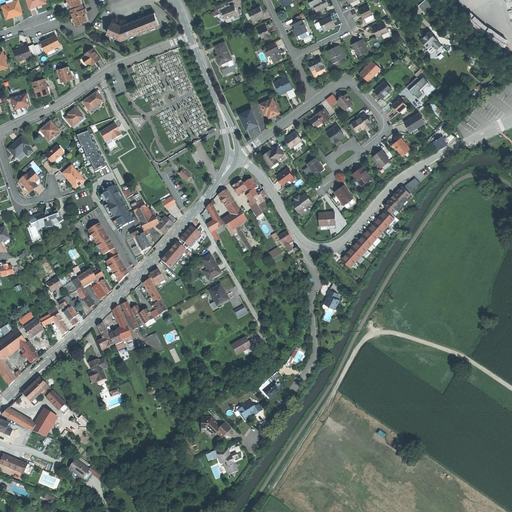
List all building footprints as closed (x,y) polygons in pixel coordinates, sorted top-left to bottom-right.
[(23,13),(18,0),(15,1),(8,4),(3,5),(7,16),(15,13),(16,15),(17,15),(23,13)] [(68,0),(69,2),(70,1),(73,9),(71,9),(74,18),(76,17),(78,25),(90,21),(82,0),(68,0)] [(325,0),(323,1),(322,0),(316,0),(310,3),(312,7),(314,6),(317,12),(330,6),(328,3),(326,0),(325,0)] [(435,8),(426,0),(425,0),(418,6),(423,12),(425,10),(428,14),(435,8)] [(215,11),(218,9),(230,5),(228,1),(214,7),(215,11)] [(230,6),(230,5),(218,9),(220,13),(223,13),(225,19),(234,16),(235,19),(239,17),(237,12),(235,7),(232,9),(230,6)] [(374,15),(370,6),(360,10),(362,15),(364,19),(374,15)] [(265,17),(263,14),(264,13),(262,9),(261,7),(249,12),(252,19),(253,19),(255,22),(265,17)] [(144,15),(143,18),(139,20),(139,19),(134,21),(139,33),(160,25),(155,13),(151,14),(151,15),(149,16),(147,16),(144,15)] [(335,23),(333,19),(332,16),(320,22),(323,27),(323,29),(324,28),(326,32),(335,27),(334,24),(335,23)] [(299,36),(308,32),(303,20),(294,24),(296,28),(297,31),(296,31),(295,32),(296,34),(297,37),(299,36)] [(123,23),(122,26),(118,24),(118,23),(113,21),(108,33),(112,35),(111,36),(122,41),(127,39),(127,38),(139,33),(134,21),(130,22),(130,23),(128,24),(126,24),(123,23)] [(389,32),(385,24),(374,29),(376,34),(379,40),(383,37),(382,36),(389,32)] [(263,38),(265,37),(271,34),(269,31),(267,26),(259,30),(263,38)] [(430,33),(427,35),(423,39),(421,41),(428,49),(432,45),(435,49),(438,50),(441,46),(436,41),(437,40),(430,33)] [(61,45),(56,35),(49,39),(42,42),(47,52),(57,46),(61,45)] [(227,61),(232,59),(225,42),(215,46),(219,55),(220,58),(218,59),(220,64),(227,61)] [(364,53),(368,51),(363,42),(360,43),(359,42),(356,43),(353,45),(359,57),(365,54),(364,53)] [(34,44),(29,46),(33,55),(37,54),(34,44)] [(33,55),(29,46),(29,45),(22,48),(15,50),(20,63),(29,60),(28,57),(33,55)] [(432,45),(428,49),(428,51),(430,54),(433,54),(438,50),(435,49),(432,45)] [(59,51),(57,46),(47,52),(49,56),(59,51)] [(274,63),(283,59),(280,53),(278,47),(267,52),(269,57),(271,56),(274,63)] [(337,48),(337,47),(333,49),(329,51),(335,63),(346,58),(341,47),(337,48)] [(96,60),(97,62),(101,59),(94,49),(86,54),(86,55),(83,57),(89,65),(92,63),(96,60)] [(0,70),(9,67),(3,51),(0,51),(0,70)] [(309,64),(312,71),(316,69),(318,72),(325,68),(324,65),(321,58),(315,62),(309,64)] [(232,59),(227,61),(229,65),(222,68),(225,75),(237,70),(232,59)] [(373,65),(371,63),(361,73),(365,77),(369,81),(379,71),(373,65)] [(381,69),(375,63),(373,65),(379,71),(381,69)] [(71,72),(69,66),(58,69),(62,82),(68,80),(74,79),(72,72),(71,72)] [(316,69),(312,71),(316,78),(327,72),(325,68),(318,72),(316,69)] [(293,98),(296,96),(288,77),(275,82),(280,94),(287,91),(291,99),(293,98)] [(406,87),(410,90),(420,80),(417,77),(406,87)] [(419,91),(428,82),(424,77),(420,80),(410,90),(414,95),(415,95),(416,96),(418,98),(423,94),(419,91)] [(49,93),(45,79),(33,82),(37,96),(43,95),(49,93)] [(385,82),(375,91),(378,94),(382,99),(392,89),(385,82)] [(419,91),(423,94),(424,93),(422,90),(429,84),(428,82),(419,91)] [(92,95),(90,97),(84,102),(89,110),(103,101),(97,92),(92,95)] [(27,93),(11,97),(15,109),(22,107),(21,106),(23,105),(25,105),(25,106),(30,104),(27,93)] [(340,97),(341,98),(338,100),(345,110),(354,104),(346,94),(343,96),(342,95),(341,96),(340,97)] [(331,106),(337,101),(333,95),(326,100),(331,106)] [(448,101),(444,96),(440,100),(445,104),(448,101)] [(276,105),(275,101),(273,98),(263,103),(264,105),(261,106),(267,119),(274,116),(280,113),(276,105)] [(400,99),(393,105),(398,110),(400,113),(407,106),(400,99)] [(447,116),(432,103),(428,107),(443,121),(447,116)] [(73,127),(79,122),(84,117),(75,107),(71,110),(69,113),(70,114),(68,115),(65,118),(73,127)] [(315,124),(314,124),(315,126),(317,127),(323,123),(324,123),(331,118),(325,109),(321,112),(321,111),(319,113),(317,114),(318,115),(311,119),(315,124)] [(252,110),(241,115),(244,122),(247,129),(252,127),(252,126),(257,124),(258,125),(258,124),(252,110)] [(408,128),(411,132),(414,131),(418,128),(425,123),(420,114),(413,118),(411,120),(405,123),(408,128)] [(353,123),(356,128),(358,131),(363,128),(365,126),(366,128),(368,130),(373,127),(370,123),(371,123),(365,115),(353,123)] [(50,140),(60,131),(51,121),(46,125),(43,128),(39,131),(45,137),(46,136),(50,140)] [(114,139),(122,134),(121,132),(116,123),(106,128),(101,132),(106,141),(112,137),(114,139)] [(337,125),(328,133),(336,143),(338,141),(340,140),(340,139),(345,135),(337,125)] [(89,130),(77,135),(82,147),(83,146),(88,159),(89,159),(96,171),(107,166),(100,153),(99,153),(94,141),(93,142),(89,130)] [(285,139),(291,148),(292,148),(301,141),(302,140),(296,131),(290,136),(285,139)] [(28,156),(33,151),(28,146),(30,145),(22,137),(15,143),(9,149),(16,157),(23,150),(28,156)] [(433,142),(438,150),(447,144),(442,137),(433,142)] [(398,142),(394,145),(402,155),(410,149),(402,138),(398,142)] [(304,145),(301,141),(292,148),(295,152),(304,145)] [(57,158),(63,153),(57,147),(47,155),(53,162),(57,158)] [(267,153),(263,156),(271,167),(279,161),(277,159),(284,154),(279,147),(272,152),(271,150),(267,153)] [(378,154),(374,157),(382,167),(385,164),(390,161),(385,155),(384,154),(384,153),(382,150),(378,154)] [(316,158),(307,164),(309,167),(314,173),(315,175),(324,169),(320,163),(316,158)] [(63,174),(69,181),(70,181),(72,183),(72,184),(76,188),(84,180),(71,166),(63,174)] [(309,177),(314,173),(309,167),(305,170),(309,177)] [(288,168),(279,175),(282,178),(280,179),(281,181),(284,184),(291,179),(290,178),(293,175),(288,168)] [(357,171),(353,174),(362,186),(372,179),(364,168),(360,171),(359,170),(360,171),(358,172),(357,171)] [(28,175),(37,185),(40,182),(40,180),(32,171),(28,175)] [(183,171),(180,173),(188,180),(191,177),(183,171)] [(37,186),(37,185),(28,175),(28,174),(20,181),(30,192),(34,189),(37,186)] [(415,178),(403,187),(410,193),(420,183),(415,178)] [(244,183),(250,192),(254,189),(257,188),(254,183),(251,179),(244,183)] [(232,187),(238,196),(242,193),(242,194),(245,193),(244,191),(247,189),(242,181),(237,184),(232,187)] [(116,185),(103,192),(107,199),(105,200),(116,220),(117,220),(120,227),(134,220),(128,209),(126,205),(127,205),(116,185)] [(339,189),(335,192),(344,204),(353,197),(350,193),(349,193),(347,190),(347,189),(344,185),(339,189)] [(389,210),(393,214),(411,194),(410,193),(403,187),(402,186),(392,196),(384,206),(389,210)] [(254,189),(250,192),(250,193),(254,199),(261,194),(259,192),(257,194),(254,189)] [(223,193),(219,195),(227,207),(235,201),(227,190),(223,193)] [(296,200),(293,203),(299,212),(299,211),(306,207),(312,202),(309,198),(306,193),(300,197),(296,200)] [(135,203),(131,205),(132,207),(143,201),(143,200),(142,200),(139,194),(128,199),(129,201),(133,199),(135,203)] [(261,194),(254,199),(256,202),(258,205),(265,201),(262,197),(261,194)] [(172,206),(176,204),(172,196),(163,202),(167,209),(172,206)] [(356,201),(353,197),(344,204),(347,207),(356,201)] [(143,201),(132,207),(136,214),(147,208),(143,201)] [(240,210),(235,201),(227,207),(232,215),(240,210)] [(268,206),(265,201),(258,205),(261,211),(268,206)] [(258,205),(256,202),(250,206),(257,217),(263,213),(261,211),(258,205)] [(207,207),(212,216),(218,213),(212,203),(209,205),(207,207)] [(309,211),(306,207),(299,211),(302,215),(309,211)] [(57,210),(52,213),(53,214),(49,215),(48,212),(48,211),(47,211),(46,211),(47,208),(46,211),(40,213),(40,214),(34,216),(34,215),(29,217),(31,224),(38,221),(40,228),(46,226),(46,227),(54,227),(52,224),(58,221),(59,223),(64,220),(57,210)] [(147,208),(136,214),(137,213),(138,214),(140,213),(144,221),(152,216),(152,215),(148,208),(147,208)] [(241,210),(240,210),(232,215),(223,221),(229,232),(235,228),(248,220),(241,210)] [(341,259),(350,268),(395,219),(395,218),(396,217),(393,214),(389,210),(387,212),(385,210),(341,259)] [(326,212),(319,213),(320,226),(335,224),(334,212),(326,212)] [(212,216),(215,220),(207,225),(211,232),(215,230),(224,224),(218,213),(212,216)] [(147,228),(155,224),(158,222),(156,218),(154,214),(152,215),(152,216),(144,221),(140,223),(144,230),(147,228)] [(174,224),(177,221),(170,214),(167,218),(174,224)] [(166,217),(163,220),(156,227),(165,234),(170,229),(174,224),(167,218),(166,217)] [(103,255),(108,252),(115,248),(108,236),(108,237),(107,235),(106,234),(107,234),(100,223),(88,230),(91,234),(92,234),(95,239),(94,239),(98,245),(101,250),(103,255)] [(185,243),(189,246),(192,248),(197,243),(203,235),(201,233),(197,230),(192,226),(181,239),(185,243)] [(0,229),(0,242),(4,241),(10,239),(5,227),(0,229)] [(215,230),(211,232),(216,241),(220,239),(215,230)] [(136,237),(140,235),(138,231),(132,235),(136,243),(138,242),(136,237)] [(278,236),(283,245),(288,242),(289,244),(293,242),(289,235),(286,231),(278,236)] [(144,233),(140,235),(136,237),(138,242),(143,251),(147,248),(151,246),(144,233)] [(174,266),(187,251),(177,242),(161,261),(170,268),(173,265),(174,266)] [(289,244),(288,242),(283,245),(288,252),(293,249),(289,244)] [(112,258),(118,255),(119,254),(115,248),(108,252),(112,258)] [(268,254),(272,259),(281,253),(278,248),(268,254)] [(121,260),(118,255),(112,258),(106,262),(109,266),(112,270),(112,271),(114,274),(114,273),(117,278),(117,279),(119,282),(127,274),(124,270),(126,269),(126,268),(125,269),(124,266),(121,260)] [(211,255),(202,260),(208,269),(204,271),(209,280),(221,273),(217,266),(214,261),(211,255)] [(12,265),(8,266),(8,264),(6,265),(4,265),(5,267),(0,267),(2,275),(14,273),(12,265)] [(73,269),(78,277),(81,275),(80,274),(81,273),(77,266),(73,269)] [(84,287),(90,283),(93,281),(97,278),(91,269),(81,275),(78,277),(84,287)] [(97,278),(104,274),(100,269),(94,273),(97,278)] [(150,274),(156,285),(162,281),(163,283),(165,282),(159,270),(154,272),(150,274)] [(147,278),(148,280),(149,279),(154,287),(156,286),(156,285),(150,274),(150,275),(147,278)] [(63,285),(58,277),(47,283),(52,291),(58,288),(63,285)] [(78,290),(83,286),(78,278),(72,282),(77,290),(78,290)] [(110,292),(112,290),(105,279),(100,282),(108,294),(110,292)] [(146,282),(143,283),(156,304),(162,300),(154,287),(149,279),(148,280),(146,282)] [(334,282),(330,289),(338,294),(340,289),(334,282)] [(96,293),(100,299),(103,297),(106,295),(99,283),(97,284),(96,285),(92,287),(95,292),(96,293)] [(218,285),(209,291),(218,306),(229,300),(226,295),(224,296),(222,292),(218,285)] [(83,298),(88,295),(83,286),(78,290),(83,298)] [(327,297),(324,304),(335,309),(339,300),(338,299),(339,298),(338,294),(330,289),(327,293),(329,294),(330,295),(329,298),(328,298),(327,297)] [(69,295),(64,299),(67,304),(69,302),(70,303),(73,301),(69,295)] [(94,304),(88,295),(83,298),(90,308),(92,306),(94,304)] [(64,299),(59,302),(62,308),(67,305),(67,304),(64,299)] [(155,307),(157,309),(160,314),(167,310),(162,300),(156,304),(154,305),(155,307)] [(124,304),(122,305),(128,318),(129,318),(133,316),(127,302),(124,304)] [(113,311),(117,319),(122,316),(118,306),(115,309),(113,311)] [(235,311),(238,317),(247,312),(243,306),(235,311)] [(73,313),(75,317),(78,315),(73,308),(72,307),(71,307),(65,312),(65,313),(71,309),(73,313)] [(69,320),(70,319),(74,325),(76,323),(78,321),(75,317),(73,313),(71,309),(65,313),(67,316),(66,316),(69,320)] [(144,311),(142,313),(139,314),(145,324),(154,318),(151,313),(148,309),(144,311)] [(157,309),(151,313),(154,318),(160,314),(157,309)] [(58,310),(50,314),(41,320),(44,326),(55,320),(61,316),(58,310)] [(20,320),(25,327),(36,318),(32,312),(20,320)] [(117,319),(122,328),(127,326),(122,316),(117,319)] [(133,316),(129,318),(134,329),(139,327),(133,316)] [(36,318),(25,327),(24,327),(32,337),(44,328),(37,318),(36,318)] [(68,330),(62,320),(56,323),(63,334),(65,332),(68,330)] [(100,325),(98,326),(102,334),(104,338),(103,339),(98,342),(102,350),(108,347),(114,344),(113,344),(109,335),(103,323),(100,325)] [(1,329),(2,330),(4,334),(10,330),(6,325),(1,329)] [(120,329),(117,330),(122,341),(127,339),(131,337),(132,337),(128,326),(127,326),(122,328),(120,329)] [(0,341),(0,344),(19,330),(17,328),(0,341)] [(0,354),(3,358),(19,346),(27,340),(19,330),(0,344),(0,354)] [(112,333),(109,335),(109,334),(109,335),(113,344),(115,343),(116,345),(122,342),(122,341),(117,330),(113,332),(112,333)] [(155,333),(144,338),(152,356),(163,350),(155,333)] [(232,346),(237,355),(251,347),(248,342),(246,337),(232,346)] [(30,345),(28,342),(27,340),(19,346),(22,350),(30,345)] [(36,350),(31,344),(30,345),(22,350),(31,362),(34,359),(38,357),(34,352),(36,350)] [(291,357),(294,359),(300,348),(296,347),(291,357)] [(105,358),(98,361),(102,369),(108,366),(105,358)] [(0,371),(10,385),(15,380),(1,360),(0,360),(0,371)] [(94,361),(91,363),(95,372),(89,375),(92,382),(96,380),(97,382),(106,378),(102,369),(98,361),(98,360),(94,361)] [(274,381),(275,382),(281,377),(276,372),(267,380),(270,383),(270,384),(274,381)] [(23,395),(31,403),(42,392),(48,386),(40,378),(31,387),(23,395)] [(281,386),(279,383),(277,385),(275,382),(274,381),(270,384),(270,383),(262,390),(269,398),(275,393),(277,392),(278,390),(279,391),(282,386),(281,386)] [(52,391),(48,386),(42,392),(47,397),(52,391)] [(56,395),(52,391),(47,397),(50,401),(56,395)] [(65,405),(56,395),(50,401),(59,410),(65,405)] [(250,399),(245,402),(246,403),(241,406),(242,408),(238,410),(241,414),(242,414),(246,420),(249,417),(250,413),(252,414),(253,413),(254,415),(256,414),(258,413),(258,412),(254,406),(250,399)] [(69,409),(65,405),(59,410),(63,414),(69,409)] [(45,409),(35,426),(32,431),(44,436),(56,416),(45,409)] [(32,431),(35,426),(7,410),(2,415),(31,432),(32,431)] [(78,419),(87,427),(90,424),(82,415),(78,419)] [(230,429),(225,423),(221,426),(211,416),(201,417),(201,432),(205,432),(211,438),(214,435),(215,435),(216,434),(216,432),(217,432),(221,437),(230,429)] [(0,432),(5,434),(7,428),(9,424),(0,420),(0,432)] [(18,430),(13,439),(22,443),(24,438),(28,431),(19,427),(18,430)] [(26,439),(24,438),(22,443),(15,459),(17,459),(28,464),(31,455),(23,452),(25,446),(23,445),(26,439)] [(13,439),(8,451),(6,454),(6,455),(11,457),(15,459),(22,443),(13,439)] [(227,449),(216,454),(218,458),(220,464),(223,463),(228,475),(238,471),(236,468),(237,465),(234,463),(233,459),(238,457),(236,453),(230,456),(229,453),(227,449)] [(213,460),(218,458),(216,454),(215,450),(205,454),(208,461),(213,459),(213,460)] [(1,464),(7,466),(11,457),(6,455),(5,455),(1,464)] [(7,466),(13,468),(13,467),(17,459),(15,459),(11,457),(7,466)] [(28,464),(17,459),(13,467),(25,472),(28,465),(28,464)] [(76,460),(69,469),(74,473),(82,479),(89,470),(76,460)] [(34,468),(28,465),(25,472),(31,475),(34,468)]
